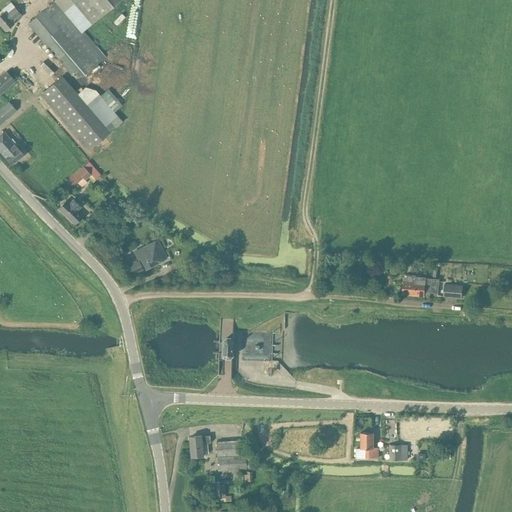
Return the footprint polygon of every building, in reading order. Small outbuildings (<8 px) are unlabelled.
[(54,0),(27,24),(72,75),(77,72),(81,77),(106,57),(84,31),(120,0),(54,0)] [(0,14),(0,25),(5,31),(14,24),(12,21),(20,14),(11,2),(2,9),(4,11),(0,14)] [(0,94),(15,81),(7,72),(0,77),(0,94)] [(40,95),(88,152),(122,122),(114,112),(122,105),(108,89),(100,96),(95,90),(85,87),(78,94),(62,75),(40,95)] [(0,124),(0,125),(16,110),(8,101),(0,108),(0,124)] [(0,152),(5,158),(12,166),(24,155),(17,148),(4,134),(0,137),(0,152)] [(100,175),(88,162),(64,184),(66,186),(65,188),(68,192),(74,187),(77,183),(81,188),(87,182),(85,181),(88,178),(92,182),(100,175)] [(58,209),(74,225),(82,217),(77,212),(82,208),(73,200),(69,204),(66,201),(58,209)] [(123,266),(129,277),(145,270),(163,261),(166,259),(157,241),(134,252),(137,259),(123,266)] [(200,268),(212,274),(217,263),(206,257),(200,268)] [(416,276),(405,275),(405,277),(405,280),(404,283),(403,283),(402,293),(424,295),(424,292),(438,294),(440,280),(426,279),(426,277),(416,277),(416,276)] [(444,296),(462,297),(463,286),(445,284),(444,296)] [(226,358),(231,358),(234,355),(234,340),(232,337),(227,337),(224,340),(223,355),(226,358)] [(416,438),(416,421),(403,421),(404,439),(416,438)] [(365,453),(365,458),(379,458),(379,447),(373,447),(373,433),(361,433),(361,449),(362,449),(362,453),(365,453)] [(190,437),(192,457),(204,456),(203,443),(211,443),(210,436),(202,436),(190,437)] [(218,457),(218,471),(247,470),(246,456),(240,456),(240,455),(243,455),(243,440),(217,441),(217,456),(233,456),(233,457),(218,457)] [(389,460),(408,460),(407,445),(389,445),(389,460)] [(217,483),(217,496),(226,495),(225,482),(217,483)]
